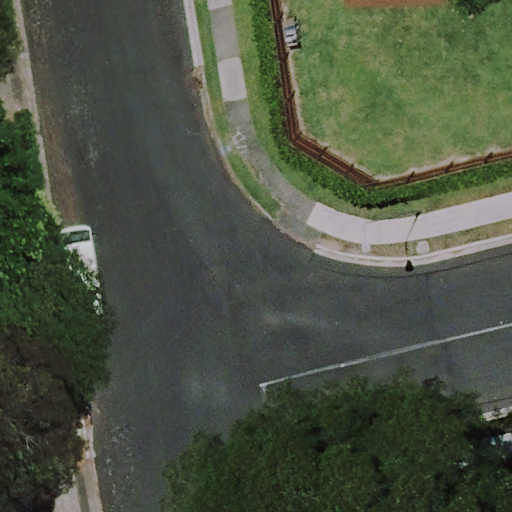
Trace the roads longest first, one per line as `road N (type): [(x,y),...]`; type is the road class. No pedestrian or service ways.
road 1 (residential): [(177,404),(104,0)]
road 2 (residential): [(177,404),(511,324)]
